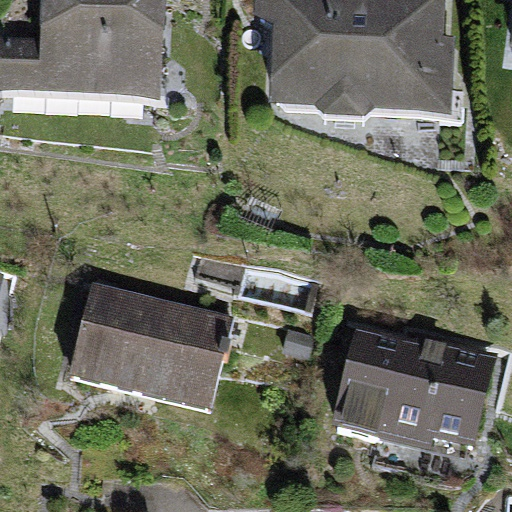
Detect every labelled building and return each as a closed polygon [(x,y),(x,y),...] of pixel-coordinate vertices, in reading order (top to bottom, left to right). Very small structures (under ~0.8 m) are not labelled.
[(169,0),(42,0),(43,48),(0,45),(0,106),(166,113),(169,0)] [(451,0),(256,0),(256,29),(276,43),(273,122),(452,128),(451,0)] [(0,316),(8,285),(0,283),(0,316)] [(236,328),(94,291),(71,393),(210,429),(236,328)] [(492,376),(362,353),(345,442),(476,466),(492,376)]
